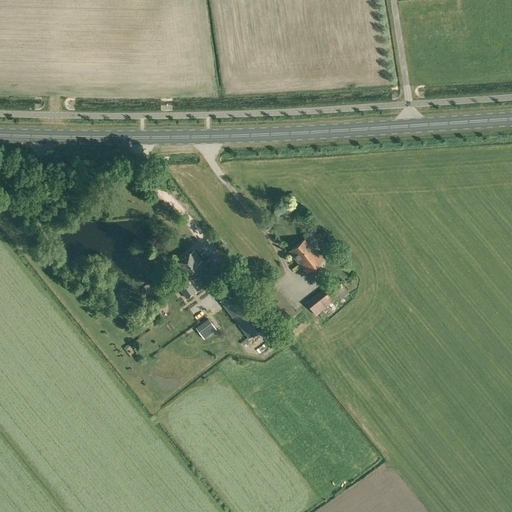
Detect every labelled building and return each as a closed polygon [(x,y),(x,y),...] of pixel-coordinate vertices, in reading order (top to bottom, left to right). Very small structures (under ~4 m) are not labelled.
[(306,272),(323,259),(305,237),(289,251),(306,272)] [(186,298),(213,278),(200,261),(201,261),(193,250),(175,264),(183,275),(174,281),(186,298)] [(282,324),(297,312),(268,276),(253,287),(282,324)] [(342,299),(349,292),(337,277),(306,302),(316,315),(331,303),(330,302),(339,296),(342,299)] [(249,337),(265,325),(237,288),(221,301),(249,337)] [(208,307),(200,311),(203,316),(211,311),(208,307)] [(209,340),(222,329),(215,321),(202,331),(209,340)] [(277,354),(290,342),(285,337),(272,349),(277,354)] [(131,349),(138,358),(142,354),(135,345),(131,349)]
